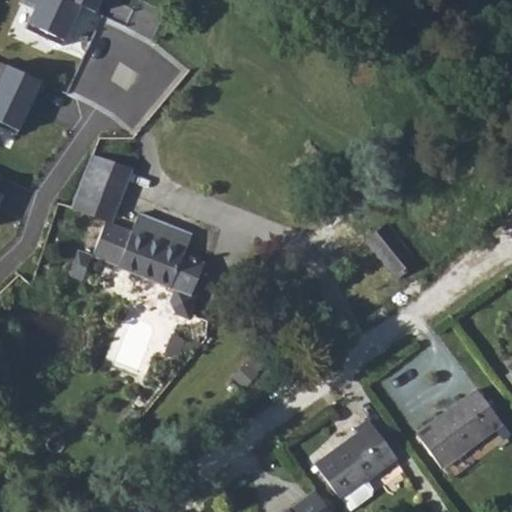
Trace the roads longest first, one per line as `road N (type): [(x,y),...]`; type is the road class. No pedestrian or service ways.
road 1 (residential): [(130,511),(511,251)]
road 2 (residential): [(125,77),(45,194),(27,243),(0,269)]
